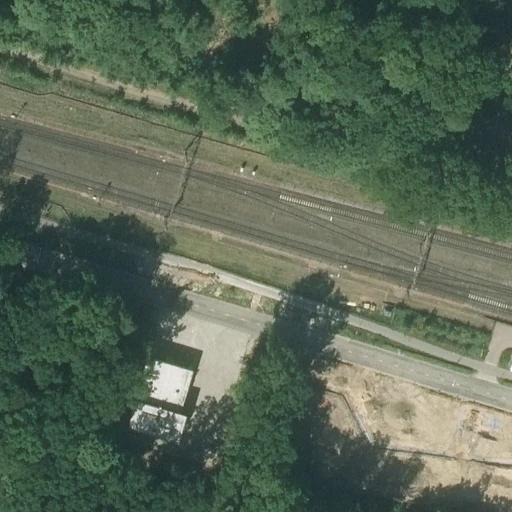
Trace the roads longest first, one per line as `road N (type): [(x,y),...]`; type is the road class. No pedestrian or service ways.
road 1 (unknown): [(0,45),(511,193)]
road 2 (secondary): [(336,347),(0,247)]
road 3 (secondary): [(511,482),(342,445),(326,405),(336,347)]
road 4 (secondary): [(511,399),(336,347)]
